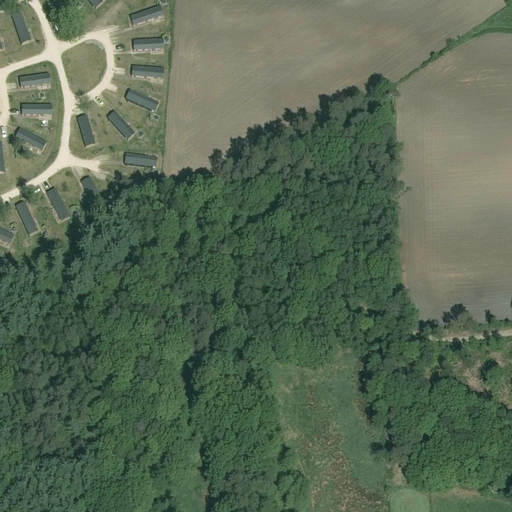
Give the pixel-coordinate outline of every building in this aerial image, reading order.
[(54,0),(66,21),(76,15),(67,0),(54,0)] [(164,7),(134,16),(137,26),(167,17),(164,7)] [(23,42),(32,38),(20,12),(11,17),(23,42)] [(165,38),(136,40),(137,49),(166,49),(165,38)] [(167,70),(136,67),(135,77),(166,80),(167,70)] [(54,74),(22,78),(24,88),(55,84),(54,74)] [(162,104),(133,91),(129,100),(157,113),(162,104)] [(55,105),(24,105),(24,115),(55,115),(55,105)] [(139,134),(117,111),(110,118),(131,141),(139,134)] [(89,116),(80,119),(88,147),(98,145),(89,116)] [(49,142),(22,130),(18,139),(45,151),(49,142)] [(0,172),(8,172),(6,141),(0,141),(0,172)] [(128,155),(127,164),(158,168),(160,159),(128,155)] [(107,206),(93,178),(84,182),(98,210),(107,206)] [(73,217),(58,189),(49,193),(63,221),(73,217)] [(40,232),(27,203),(18,207),(31,236),(40,232)] [(0,227),(0,239),(13,245),(17,235),(0,227)]
